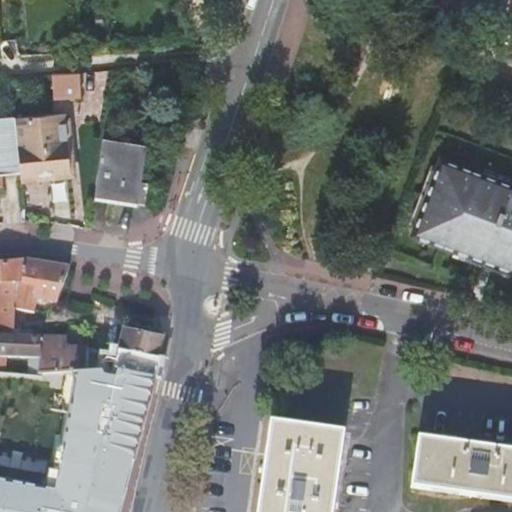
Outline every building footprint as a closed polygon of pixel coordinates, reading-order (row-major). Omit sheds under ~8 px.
[(511,58),(511,59),(502,83),(511,86),(511,46),(508,57),(511,58)] [(56,97),(81,95),(80,73),(54,75),(56,97)] [(64,113),(15,119),(20,172),(21,174),(21,179),(25,178),(30,183),(41,181),(45,176),(71,173),(64,113)] [(0,174),(20,172),(15,119),(0,120),(0,185),(1,186),(0,175),(0,174)] [(148,146),(104,139),(96,197),(146,204),(149,184),(142,183),(148,146)] [(414,234),(511,272),(511,185),(443,159),(414,234)] [(0,281),(14,281),(22,281),(26,263),(0,265),(0,281)] [(22,281),(14,281),(13,309),(15,310),(34,314),(35,312),(38,298),(58,303),(61,304),(73,269),(26,263),(22,281)] [(0,356),(40,358),(39,373),(76,372),(88,372),(88,357),(89,349),(65,347),(55,338),(48,338),(40,338),(1,335),(2,329),(14,330),(15,310),(13,309),(14,281),(0,281),(0,356)] [(119,352),(159,358),(164,336),(155,335),(118,328),(114,350),(119,350),(119,352)] [(88,357),(88,372),(114,372),(155,378),(159,358),(119,352),(119,353),(116,363),(108,359),(109,354),(105,353),(103,359),(88,357)] [(120,511),(124,498),(135,458),(155,378),(114,372),(76,372),(56,489),(0,479),(0,511),(120,511)] [(332,511),(345,427),(271,416),(266,451),(264,467),(262,481),(259,501),(257,511),(332,511)] [(511,452),(419,439),(412,488),(511,502),(511,452)]
